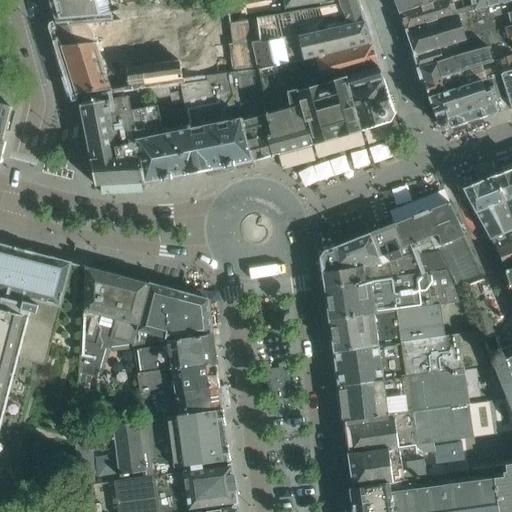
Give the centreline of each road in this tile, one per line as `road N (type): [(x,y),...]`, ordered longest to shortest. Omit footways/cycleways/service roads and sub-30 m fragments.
road 1 (residential): [(332,511),(293,238)]
road 2 (residential): [(236,262),(233,294),(263,511)]
road 3 (residential): [(7,219),(93,240),(229,256)]
road 4 (residential): [(228,206),(139,212),(15,187)]
road 5 (residential): [(10,0),(38,101),(15,187)]
